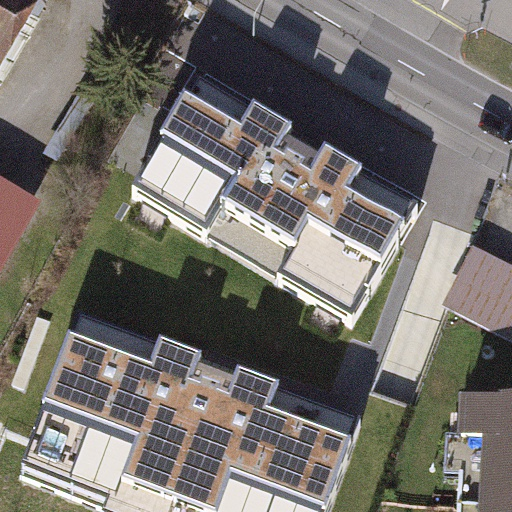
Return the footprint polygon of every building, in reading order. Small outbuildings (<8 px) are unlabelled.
[(0,0),(0,82),(47,0),(0,0)] [(415,225),(199,99),(138,203),(353,329),(415,225)] [(0,282),(40,215),(0,191),(0,282)] [(511,275),(476,257),(447,314),(511,347),(511,275)] [(334,511),(367,428),(82,321),(23,476),(111,509),(110,511),(334,511)] [(511,511),(511,418),(462,416),(460,453),(448,453),(446,491),(461,492),(459,511),(511,511)]
